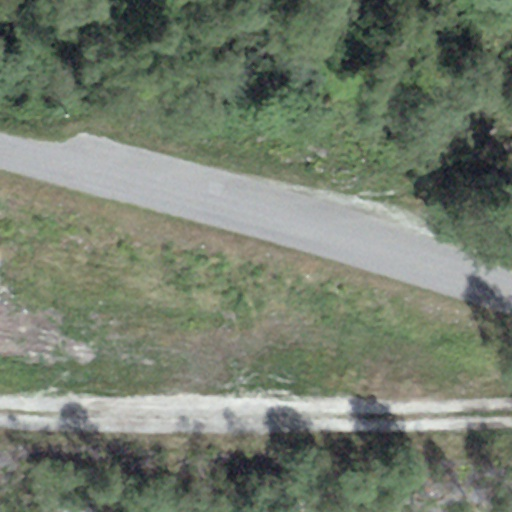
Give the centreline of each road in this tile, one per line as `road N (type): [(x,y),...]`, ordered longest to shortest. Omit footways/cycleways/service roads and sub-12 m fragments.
road 1 (unclassified): [(511,294),(0,153)]
road 2 (track): [(0,420),(511,413)]
